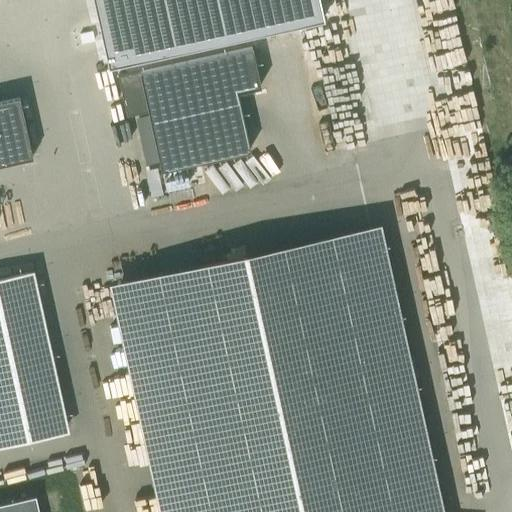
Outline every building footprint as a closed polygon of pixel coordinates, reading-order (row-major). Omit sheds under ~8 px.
[(92,0),(107,65),(323,18),(319,0),(92,0)] [(260,86),(251,45),(117,75),(126,115),(148,110),(161,169),(249,149),(237,91),(260,86)] [(19,96),(0,100),(0,162),(33,155),(19,96)] [(431,511),(372,242),(118,298),(164,511),(431,511)] [(0,445),(64,431),(28,270),(0,276),(0,445)] [(38,511),(35,495),(24,497),(0,502),(0,511),(38,511)]
